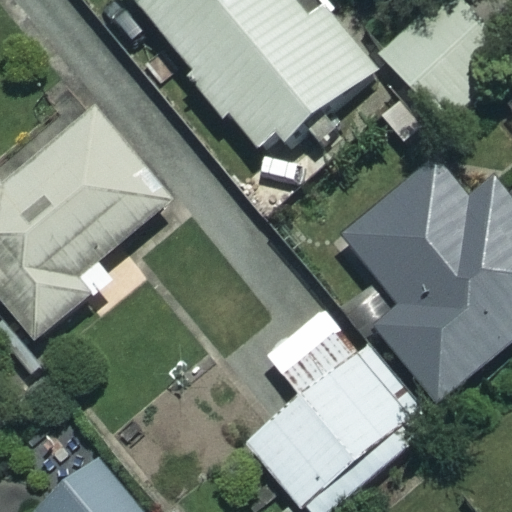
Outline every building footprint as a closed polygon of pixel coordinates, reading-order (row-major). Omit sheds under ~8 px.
[(138,0),(202,75),(190,85),(225,128),(238,117),(269,155),(284,142),(291,151),(383,74),(325,3),(313,13),(301,0),(138,0)] [(500,64),(460,18),(395,74),(435,120),(500,64)] [(175,208),(100,117),(10,191),(0,178),(0,297),(41,348),(108,293),(93,275),(175,208)] [(511,199),(499,183),(435,175),(342,248),(395,315),(373,332),(435,411),(511,349),(511,199)] [(340,511),(440,426),(375,351),(365,359),(327,316),(272,364),(304,401),(250,448),(305,511),(340,511)] [(140,511),(103,467),(48,511),(140,511)]
